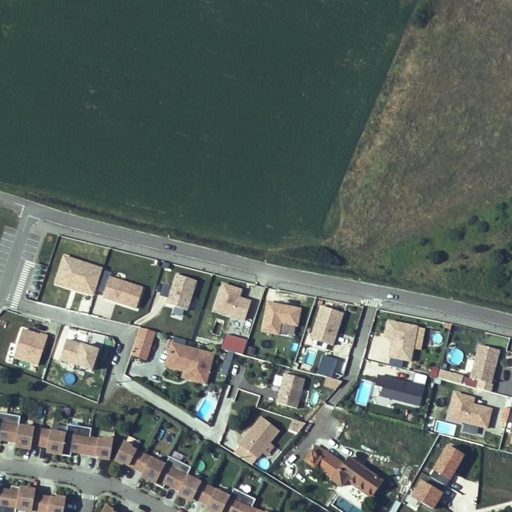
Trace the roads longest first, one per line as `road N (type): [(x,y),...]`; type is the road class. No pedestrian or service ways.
road 1 (unclassified): [(511,326),(32,209)]
road 2 (residential): [(114,372),(123,332),(0,296)]
